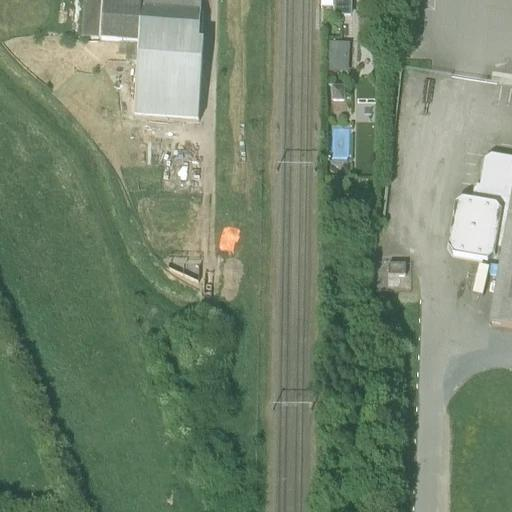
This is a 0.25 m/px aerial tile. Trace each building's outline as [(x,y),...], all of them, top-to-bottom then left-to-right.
[(205,42),(199,41),(201,0),(85,0),(83,41),(140,44),(136,118),(200,122),(205,42)] [(360,22),(359,43),(377,44),(378,23),(360,22)] [(330,72),(351,72),(352,43),(330,43),(330,72)] [(345,90),(333,89),(333,106),(345,106),(345,90)] [(511,162),(491,159),(484,164),(477,206),(463,203),(455,208),(448,253),(453,260),(488,266),(495,261),(496,254),(504,256),(503,258),(491,328),(511,331),(511,162)] [(323,205),(323,221),(333,221),(333,205),(323,205)] [(357,210),(357,213),(357,215),(359,218),(361,219),(364,220),(367,219),(369,218),(371,215),(372,212),(371,210),(369,207),(367,206),(364,205),(361,206),(359,207),(357,210)] [(405,269),(388,269),(388,281),(405,281),(405,269)]
